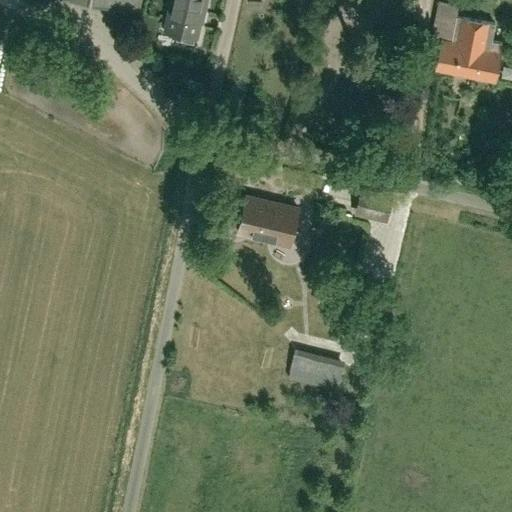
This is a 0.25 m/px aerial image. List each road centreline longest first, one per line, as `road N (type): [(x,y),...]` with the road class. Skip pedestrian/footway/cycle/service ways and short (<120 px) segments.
road 1 (unclassified): [(511,207),(208,132),(127,511)]
road 2 (unknown): [(208,132),(161,117),(108,62),(3,0)]
road 3 (track): [(323,511),(359,360)]
